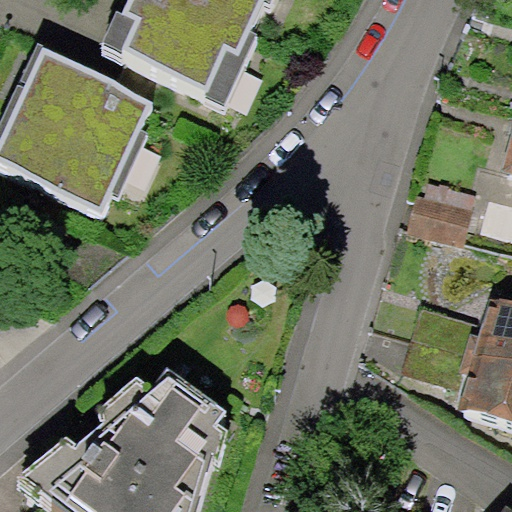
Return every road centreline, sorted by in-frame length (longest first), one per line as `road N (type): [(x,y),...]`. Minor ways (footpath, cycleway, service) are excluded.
road 1 (residential): [(369,125),(0,440)]
road 2 (residential): [(289,511),(368,225),(369,125)]
road 3 (residential): [(427,0),(369,125)]
